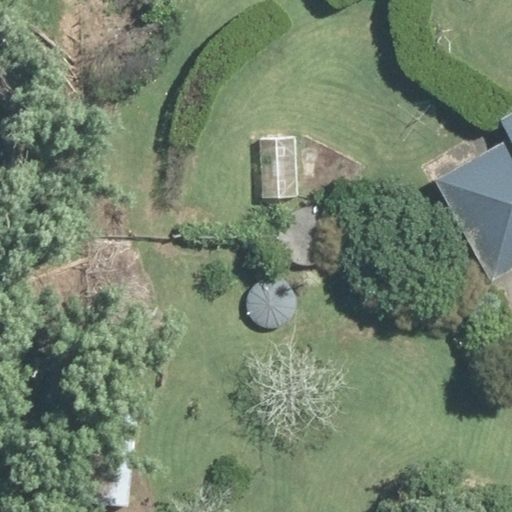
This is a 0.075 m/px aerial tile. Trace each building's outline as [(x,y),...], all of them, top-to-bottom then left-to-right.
[(285,33),(234,61),(253,96),(304,68),(285,33)] [(511,118),(510,119),(511,123),(511,141),(443,178),(497,281),(511,272),(511,118)] [(306,137),(257,137),(257,205),(307,204),(306,137)] [(299,328),(305,283),(258,277),(252,322),(299,328)] [(509,401),(430,395),(424,472),(503,478),(509,401)]
